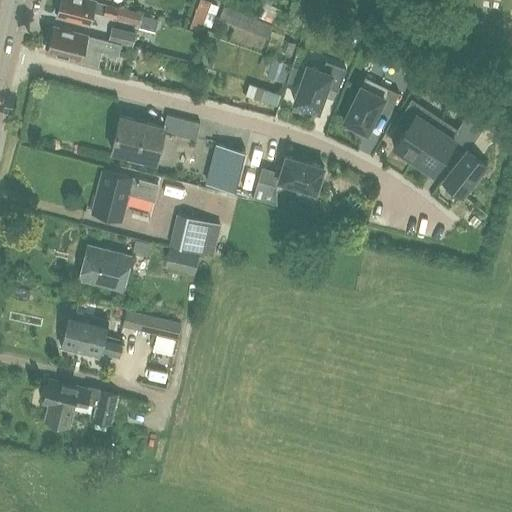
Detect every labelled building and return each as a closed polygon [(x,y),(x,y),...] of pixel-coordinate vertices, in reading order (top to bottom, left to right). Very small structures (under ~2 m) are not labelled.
[(89,23),(93,11),(115,17),(115,19),(140,27),(144,12),(119,5),(119,7),(95,0),(94,0),(60,0),(60,4),(57,5),(56,10),(58,12),(57,15),(89,23)] [(206,0),(198,0),(195,9),(189,27),(201,31),(211,2),(206,0)] [(273,25),(224,5),(219,18),(268,38),(273,25)] [(302,31),(307,17),(293,12),(292,17),(286,14),(282,24),(302,31)] [(120,41),(108,38),(104,37),(103,38),(55,25),(51,39),(47,40),(46,46),(48,49),(48,50),(81,59),(96,63),(100,49),(117,53),(118,49),(120,42),(120,41)] [(120,41),(120,42),(134,46),(138,32),(112,25),(108,38),(120,41)] [(292,54),(295,43),(286,40),(282,51),(292,54)] [(286,62),(273,58),(273,57),(263,54),(259,67),(270,70),(268,77),(284,82),(287,75),(282,73),(286,62)] [(437,75),(445,63),(437,57),(429,69),(437,75)] [(323,69),(308,63),(295,100),(319,109),(328,86),(339,90),(347,67),(327,60),(323,69)] [(291,66),(287,80),(295,83),(300,69),(291,66)] [(388,114),(399,93),(365,76),(343,120),(367,131),(378,109),(388,114)] [(412,159),(440,117),(411,98),(398,118),(407,124),(393,146),(399,150),(397,153),(408,160),(410,157),(412,159)] [(496,106),(483,125),(505,140),(511,116),(496,106)] [(155,161),(163,130),(196,139),(201,121),(167,113),(165,126),(120,115),(112,150),(155,161)] [(432,171),(459,130),(440,117),(412,159),(432,171)] [(366,142),(364,153),(389,160),(392,149),(366,142)] [(235,190),(245,150),(218,143),(207,183),(235,190)] [(484,159),(464,146),(442,179),(462,193),(484,159)] [(280,172),(262,166),(254,193),(273,199),(278,179),(315,191),(323,166),(286,154),(280,172)] [(121,218),(128,192),(154,198),(158,183),(103,169),(92,211),(121,218)] [(222,223),(197,217),(177,213),(170,245),(171,245),(190,250),(214,255),(222,223)] [(152,242),(139,239),(134,238),(132,250),(149,254),(152,242)] [(123,289),(132,254),(88,243),(79,278),(123,289)] [(195,273),(201,255),(199,254),(199,253),(170,247),(165,266),(195,273)] [(222,256),(203,256),(202,278),(221,278),(222,256)] [(98,355),(99,351),(119,356),(124,340),(104,335),(108,319),(71,309),(61,346),(98,355)] [(126,309),(122,326),(177,338),(181,321),(126,309)] [(118,394),(119,392),(98,388),(98,387),(90,385),(90,388),(49,378),(44,399),(51,401),(47,418),(69,423),(75,398),(98,403),(94,419),(112,423),(113,418),(118,394)] [(113,418),(125,421),(131,397),(118,394),(113,418)]
